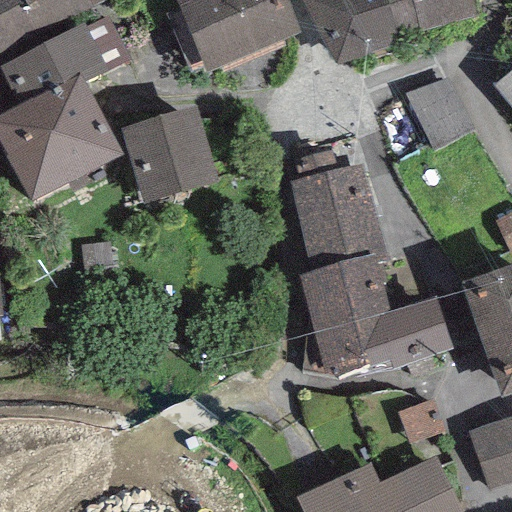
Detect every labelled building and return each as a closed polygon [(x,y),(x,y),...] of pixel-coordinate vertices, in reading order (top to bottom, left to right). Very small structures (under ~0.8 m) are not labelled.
[(0,0),(0,52),(23,40),(3,0),(0,0)] [(3,0),(23,40),(91,8),(88,0),(3,0)] [(177,0),(207,73),(299,33),(287,0),(177,0)] [(395,28),(386,0),(300,0),(335,66),(399,45),(395,28)] [(386,0),(395,28),(417,23),(418,31),(475,16),(471,0),(386,0)] [(84,22),(0,66),(0,70),(17,108),(0,116),(0,144),(32,202),(123,156),(83,82),(128,64),(107,21),(87,28),(84,22)] [(511,70),(493,87),(511,108),(511,70)] [(462,82),(417,96),(436,154),(481,139),(462,82)] [(195,107),(122,129),(144,205),(217,184),(195,107)] [(293,160),(298,180),(336,170),(330,150),(293,160)] [(289,183),(309,272),(374,254),(377,265),(388,262),(362,163),(336,170),(298,180),(289,183)] [(511,255),(511,214),(491,226),(509,257),(511,255)] [(309,272),(297,275),(312,333),(389,312),(377,265),(374,254),(309,272)] [(511,265),(460,282),(499,398),(511,393),(511,265)] [(389,312),(312,333),(324,374),(335,376),(389,361),(391,369),(452,351),(437,298),(389,312)] [(433,398),(396,412),(409,446),(446,432),(433,398)] [(511,418),(467,434),(487,493),(511,484),(511,418)] [(369,463),(294,498),(300,511),(460,511),(435,456),(378,483),(369,463)]
